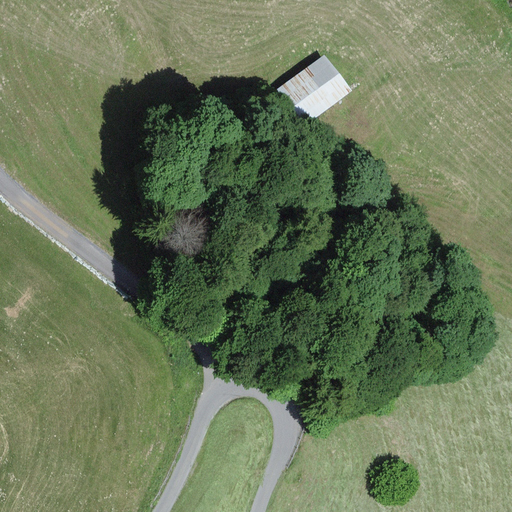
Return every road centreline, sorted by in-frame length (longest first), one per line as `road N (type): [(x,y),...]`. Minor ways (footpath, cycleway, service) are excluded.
road 1 (unclassified): [(161,511),(217,391),(251,380),(272,385),(288,423),(255,511)]
road 2 (track): [(0,176),(180,311),(209,350),(217,391)]
